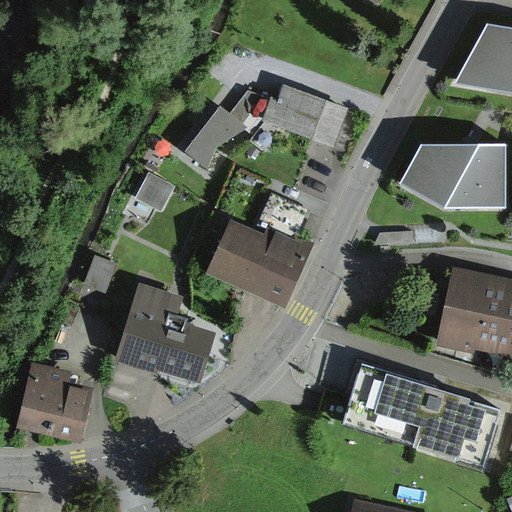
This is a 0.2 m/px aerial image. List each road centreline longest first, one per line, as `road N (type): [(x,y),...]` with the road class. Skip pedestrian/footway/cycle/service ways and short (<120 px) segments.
road 1 (unclassified): [(463,0),(363,168),(314,283),(265,365),(205,416),(126,452)]
road 2 (unclassified): [(126,452),(82,464),(0,468)]
